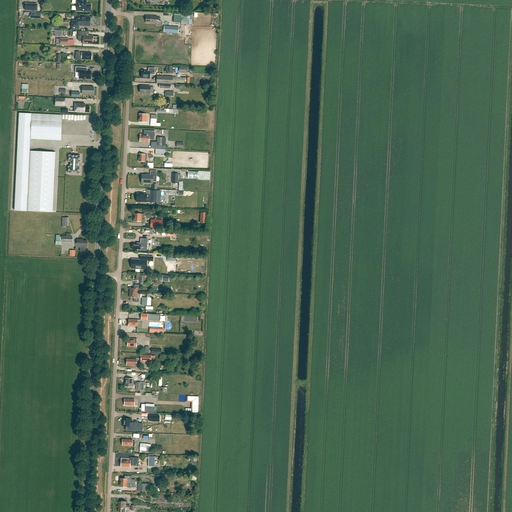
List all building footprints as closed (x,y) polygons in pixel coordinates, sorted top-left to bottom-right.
[(91,12),(91,4),(86,4),(86,0),(77,0),(77,11),(91,12)] [(192,25),(192,15),(181,15),(181,24),(192,25)] [(89,17),(88,17),(86,17),(86,18),(81,17),(82,16),(77,16),(77,21),(73,21),(72,29),(79,29),(79,25),(90,26),(90,18),(89,18),(89,17)] [(161,25),(161,21),(157,21),(157,16),(146,16),(145,23),(157,23),(156,25),(161,25)] [(93,44),(93,36),(85,35),(85,31),(78,31),(78,40),(83,40),(83,44),(93,44)] [(82,54),(81,53),(80,52),(76,52),(75,60),(81,60),(81,59),(92,60),(92,53),(82,53),(82,54)] [(76,67),(75,73),(80,73),(79,79),(91,79),(91,71),(87,71),(87,67),(76,67)] [(155,75),(155,68),(148,68),(148,71),(142,71),(141,78),(150,79),(150,74),(155,75)] [(172,84),(173,77),(163,76),(157,76),(156,83),(165,84),(172,84)] [(55,98),(55,106),(65,106),(65,98),(55,98)] [(90,112),(90,107),(85,107),(85,104),(75,104),(75,112),(90,112)] [(27,211),(32,114),(19,113),(14,210),(27,211)] [(62,141),(63,115),(33,114),(31,139),(62,141)] [(144,134),(140,134),(140,142),(149,142),(149,139),(154,140),(155,131),(144,130),(144,134)] [(56,153),(31,151),(27,210),(53,211),(56,153)] [(148,165),(148,161),(147,161),(147,155),(139,154),(139,161),(143,161),(143,165),(148,165)] [(80,156),(70,155),(69,155),(69,156),(69,161),(69,162),(69,161),(71,162),(70,167),(69,167),(69,173),(68,173),(69,173),(79,173),(79,174),(80,174),(80,173),(80,168),(80,167),(78,167),(79,162),(80,162),(81,156),(80,156)] [(156,182),(157,171),(151,171),(151,175),(148,175),(142,175),(142,183),(152,184),(153,184),(153,181),(156,182)] [(198,171),(198,172),(198,179),(210,180),(210,172),(198,171)] [(156,203),(157,191),(151,191),(151,197),(149,196),(148,197),(147,197),(147,194),(135,193),(135,202),(147,203),(147,202),(150,203),(156,203)] [(144,218),(144,214),(134,214),(134,221),(142,222),(142,218),(144,218)] [(162,228),(162,220),(151,219),(150,228),(162,228)] [(76,247),(80,247),(80,251),(86,251),(86,247),(87,247),(87,241),(83,241),(83,240),(78,239),(77,245),(76,245),(76,247)] [(132,244),(132,249),(137,250),(147,251),(148,239),(141,239),(140,243),(137,243),(137,244),(132,244)] [(132,259),(131,269),(146,270),(147,261),(153,261),(153,257),(147,256),(141,256),(141,260),(132,259)] [(162,273),(165,269),(158,265),(156,269),(162,273)] [(130,292),(138,293),(138,288),(140,288),(140,285),(134,285),(134,288),(130,288),(130,292)] [(137,299),(138,293),(130,292),(130,297),(134,298),(134,302),(138,302),(138,299),(137,299)] [(142,329),(142,322),(138,322),(138,320),(129,319),(128,326),(137,327),(137,328),(142,329)] [(137,347),(137,339),(128,338),(127,345),(129,345),(129,346),(137,347)] [(144,391),(144,383),(136,382),(136,390),(144,391)] [(188,397),(188,402),(193,402),(192,413),(198,413),(199,397),(188,397)] [(145,412),(154,412),(154,405),(146,404),(145,412)] [(123,418),(123,427),(126,427),(126,430),(138,431),(139,423),(138,423),(137,422),(135,422),(135,423),(131,423),(131,419),(123,418)] [(150,453),(151,444),(140,443),(140,452),(150,453)] [(138,466),(139,458),(130,457),(130,459),(121,458),(121,467),(130,467),(130,466),(138,466)] [(131,487),(131,479),(120,479),(120,486),(131,487)] [(146,492),(147,484),(138,483),(137,491),(146,492)]
